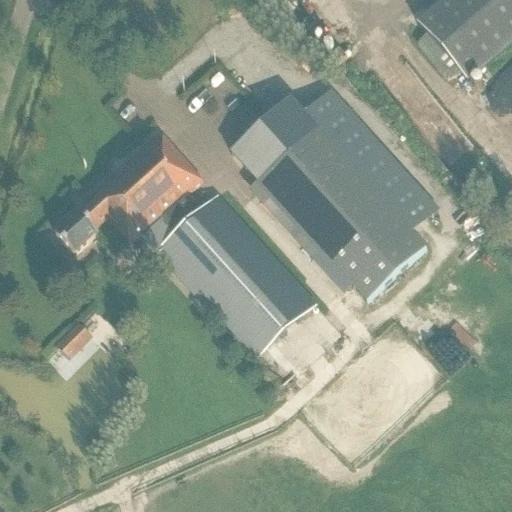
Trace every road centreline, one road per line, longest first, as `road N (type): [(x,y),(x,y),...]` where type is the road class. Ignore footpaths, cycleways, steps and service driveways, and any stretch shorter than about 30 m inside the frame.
road 1 (track): [(70,511),(271,424),(440,267)]
road 2 (track): [(229,187),(360,341)]
